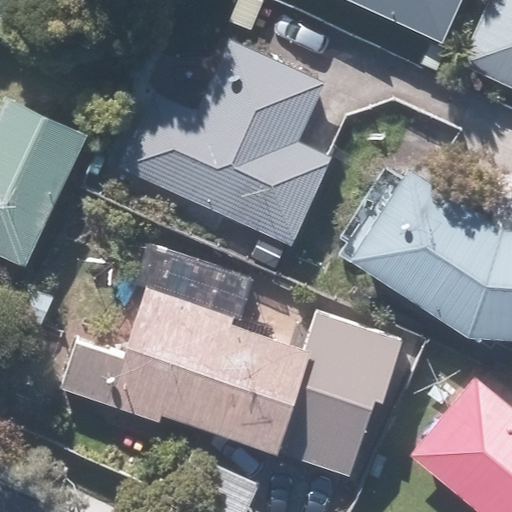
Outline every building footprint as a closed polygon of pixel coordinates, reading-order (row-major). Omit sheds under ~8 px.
[(470,0),(377,0),(454,35),(470,0)] [(511,0),(493,0),(469,55),(511,74),(511,0)] [(154,80),(120,158),(304,237),(343,146),(315,134),(338,79),(233,34),(204,101),(154,80)] [(0,236),(41,254),(102,114),(21,79),(3,118),(0,116),(0,236)] [(511,209),(423,160),(407,182),(393,172),(349,230),(482,329),(511,330),(511,209)] [(174,407),(364,472),(415,341),(318,303),(307,331),(241,305),(247,288),(116,237),(61,378),(169,420),(174,407)] [(449,465),(503,511),(511,511),(511,388),(485,365),(413,450),(442,474),(449,465)] [(232,437),(223,458),(196,446),(178,486),(234,511),(253,511),(269,479),(250,471),(260,449),(232,437)]
